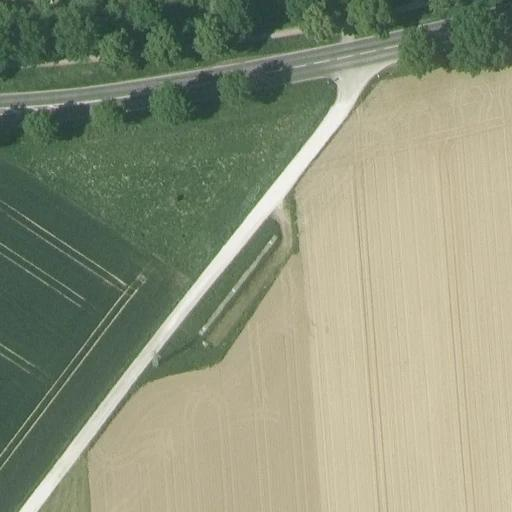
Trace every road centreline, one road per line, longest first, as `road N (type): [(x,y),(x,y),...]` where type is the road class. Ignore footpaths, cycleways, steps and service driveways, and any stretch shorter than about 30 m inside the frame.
road 1 (track): [(349,59),(342,104),(28,511)]
road 2 (secondary): [(511,21),(214,84),(0,111)]
